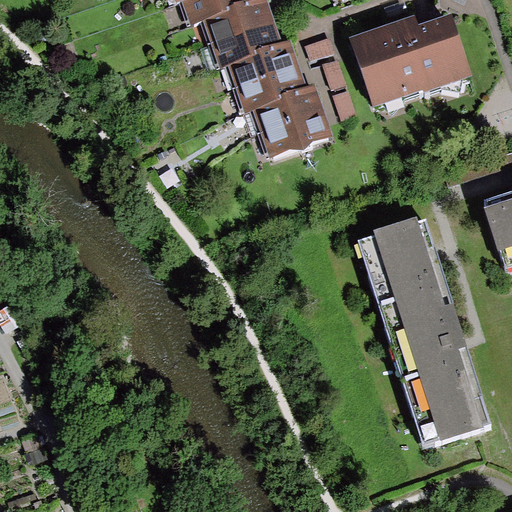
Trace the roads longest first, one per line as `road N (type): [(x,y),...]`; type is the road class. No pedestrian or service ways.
road 1 (track): [(0,26),(204,256),(246,322),(333,511)]
road 2 (track): [(0,339),(40,418),(73,511)]
